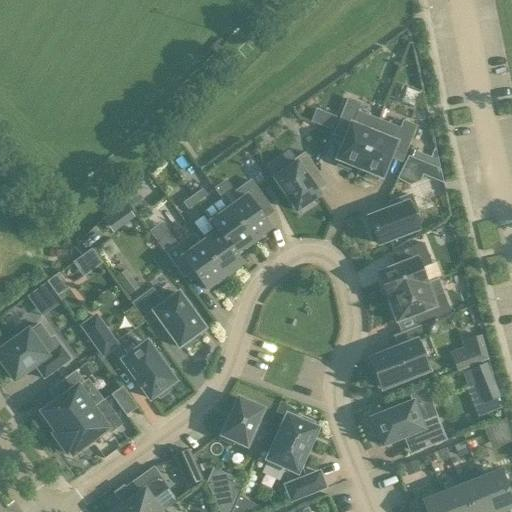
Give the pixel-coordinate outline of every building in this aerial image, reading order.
[(359,169),(378,121),(357,112),(360,105),(347,100),(337,127),(348,131),(336,160),(339,161),(337,165),(349,170),(350,166),(359,169)] [(399,129),(378,121),(359,169),(367,173),(365,177),(376,181),(378,177),(381,178),(393,149),(404,154),(414,127),(402,122),(399,129)] [(296,212),(299,210),(301,213),(312,205),(310,202),(319,196),(308,179),(318,173),(304,153),(293,160),(295,164),(273,179),(296,212)] [(427,166),(407,157),(396,178),(409,185),(419,182),(427,166)] [(228,209),(252,242),(270,229),(263,219),(272,212),(256,189),(251,182),(232,195),(237,203),(228,209)] [(193,197),(198,204),(207,198),(202,191),(193,197)] [(410,195),(389,203),(391,210),(368,218),(372,231),(369,232),(373,243),(377,241),(378,245),(417,230),(411,215),(416,213),(410,195)] [(188,211),(198,204),(193,197),(183,205),(188,211)] [(113,211),(123,225),(134,217),(123,203),(113,211)] [(252,242),(228,209),(211,222),(218,231),(234,255),(235,254),(252,242)] [(242,264),(235,254),(234,255),(218,231),(200,244),(224,277),(242,264)] [(377,274),(386,298),(425,283),(420,269),(431,264),(422,243),(395,254),(399,265),(377,274)] [(205,290),(224,277),(200,244),(183,257),(176,247),(165,255),(182,278),(191,271),(205,290)] [(84,276),(105,264),(97,248),(75,259),(84,276)] [(115,279),(128,296),(137,290),(124,272),(115,279)] [(46,283),(56,297),(69,288),(58,273),(46,282),(46,283)] [(431,298),(425,283),(386,298),(396,323),(418,314),(422,325),(450,314),(442,293),(431,298)] [(178,294),(162,305),(151,291),(131,305),(146,325),(156,318),(178,348),(182,345),(185,349),(194,342),(192,338),(204,329),(178,294)] [(79,327),(102,359),(119,347),(96,314),(79,327)] [(381,387),(381,389),(426,371),(415,343),(427,338),(422,325),(394,337),(399,349),(370,360),(375,374),(372,375),(378,388),(381,387)] [(27,331),(0,350),(0,361),(14,381),(25,373),(34,367),(43,379),(69,360),(60,347),(46,357),(27,331)] [(457,372),(487,360),(481,337),(463,342),(466,354),(452,360),(457,372)] [(158,398),(169,390),(167,387),(173,382),(164,369),(167,366),(159,355),(156,358),(146,344),(122,361),(140,386),(138,387),(140,390),(142,389),(149,399),(156,395),(158,398)] [(89,365),(82,371),(86,378),(94,372),(89,365)] [(469,372),(482,406),(496,401),(483,367),(469,372)] [(92,408),(77,387),(83,383),(75,371),(53,387),(61,398),(41,413),(42,415),(39,417),(46,427),(49,424),(56,433),(53,435),(53,436),(92,408)] [(121,387),(110,395),(125,416),(137,408),(121,387)] [(263,410),(237,399),(220,437),(246,448),(263,410)] [(412,403),(371,419),(372,422),(369,423),(374,436),(377,435),(382,446),(403,437),(406,443),(412,441),(417,453),(446,441),(436,416),(419,423),(412,403)] [(107,429),(92,408),(53,436),(66,454),(69,452),(71,455),(107,429)] [(298,422),(286,417),(265,459),(293,474),(315,430),(311,428),(313,423),(300,418),(298,422)] [(503,420),(491,425),(496,437),(508,432),(503,420)] [(467,455),(462,443),(453,447),(457,459),(467,455)] [(186,487),(201,480),(188,451),(173,457),(186,487)] [(427,457),(431,466),(438,464),(434,454),(427,457)] [(406,475),(418,470),(414,461),(403,466),(406,475)] [(153,469),(115,495),(123,505),(113,511),(159,511),(152,501),(167,489),(153,469)] [(217,511),(229,511),(242,484),(214,472),(207,488),(208,489),(217,511)] [(511,503),(499,472),(480,479),(492,511),(502,511),(511,508),(511,503)] [(285,486),(291,501),(324,488),(318,473),(285,486)] [(461,487),(470,511),(492,511),(480,479),(461,487)] [(441,494),(448,511),(470,511),(461,487),(441,494)] [(425,511),(448,511),(441,494),(422,502),(425,511)]
